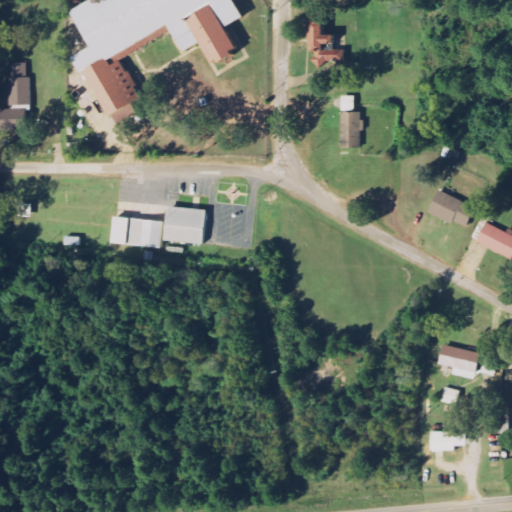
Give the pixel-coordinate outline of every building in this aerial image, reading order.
[(88,0),(72,9),(93,48),(77,56),(115,126),(139,113),(134,104),(144,99),(120,55),(171,27),(185,53),(203,43),(214,65),(240,51),(227,28),(245,18),(235,0),(88,0)] [(346,50),(325,50),(324,44),(336,44),(336,35),(325,35),(325,22),(311,23),(312,54),(321,54),(321,65),(346,65),(346,50)] [(344,112),(357,112),(357,96),(344,97),(344,112)] [(343,148),(363,148),(364,113),(344,112),(343,148)] [(27,119),(2,121),(3,131),(28,129),(27,119)] [(431,212),(468,229),(478,208),(440,190),(431,212)] [(33,204),(21,204),(21,217),(33,217),(33,204)] [(206,244),(207,209),(169,208),(168,242),(206,244)] [(166,221),(116,218),(114,245),(165,247),(166,221)] [(509,232),(487,223),(479,244),(511,257),(511,234),(508,233),(509,232)] [(483,354),(445,346),(441,365),(457,368),(456,372),(478,376),(483,354)] [(469,446),(469,432),(433,433),(433,452),(458,452),(458,447),(469,446)]
